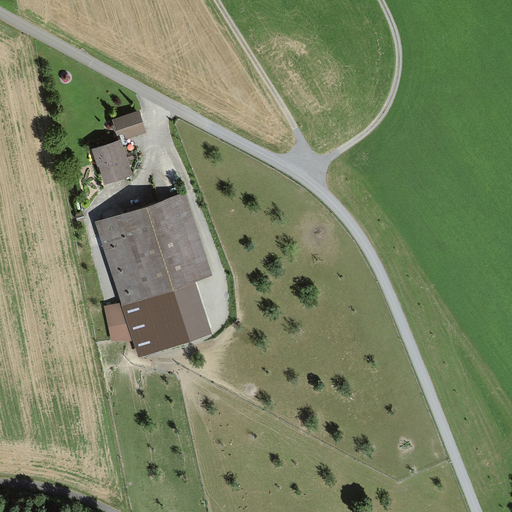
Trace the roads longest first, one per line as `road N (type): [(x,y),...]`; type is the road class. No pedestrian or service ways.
road 1 (unclassified): [(0,13),(310,170),(382,276),(476,511)]
road 2 (track): [(310,170),(379,122),(393,94),(397,32),(380,0)]
road 3 (track): [(310,170),(294,124),(214,0)]
